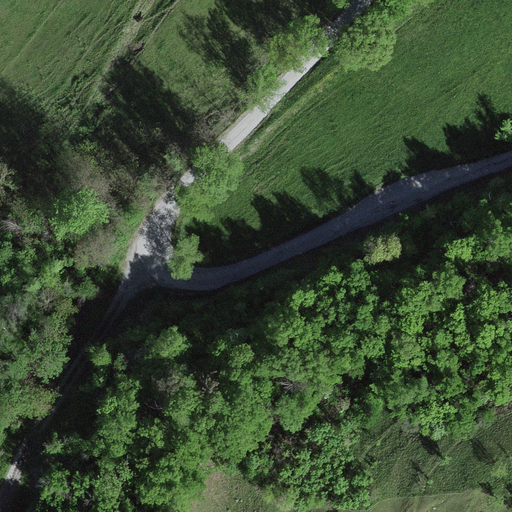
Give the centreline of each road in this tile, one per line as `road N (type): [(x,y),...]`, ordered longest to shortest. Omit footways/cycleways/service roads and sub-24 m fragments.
road 1 (track): [(511,169),(468,187),(397,198),(296,252),(207,280),(156,279),(145,236),(205,160),(365,0)]
road 2 (track): [(0,504),(26,441),(134,288),(145,236)]
